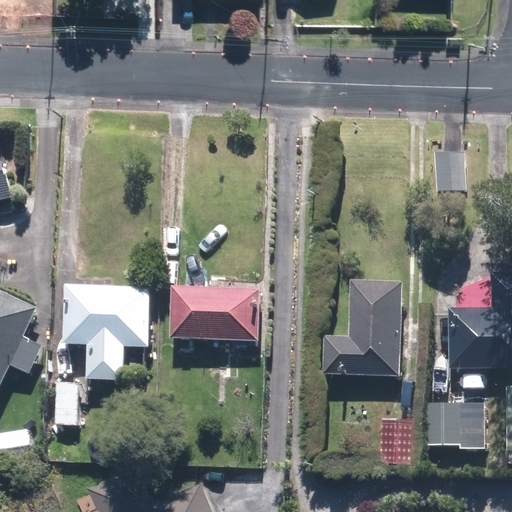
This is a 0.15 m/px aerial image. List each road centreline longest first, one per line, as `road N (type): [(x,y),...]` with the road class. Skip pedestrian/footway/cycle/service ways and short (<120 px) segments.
road 1 (residential): [(0,68),(511,90)]
road 2 (unknown): [(272,511),(290,113)]
